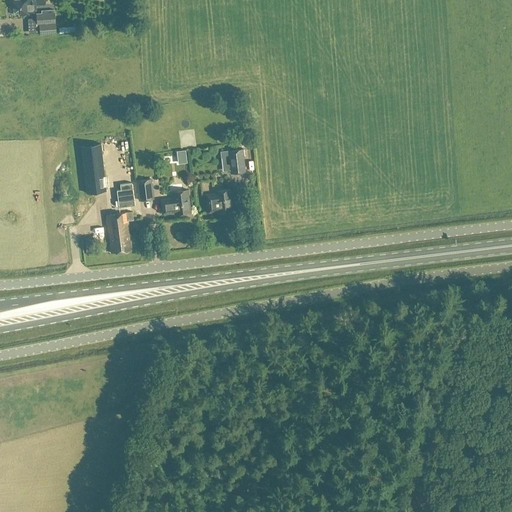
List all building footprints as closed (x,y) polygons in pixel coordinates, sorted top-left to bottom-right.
[(29,13),(33,12),(35,10),(35,5),(45,5),(44,0),(10,0),(11,7),(12,7),(13,13),(20,13),(20,16),(29,15),(29,13)] [(36,15),(37,19),(27,19),(28,27),(32,27),(33,34),(40,33),(40,35),(55,34),(54,14),(47,15),(47,14),(36,15)] [(105,116),(93,117),(95,134),(107,133),(105,116)] [(75,135),(59,136),(61,155),(77,154),(75,135)] [(100,144),(81,146),(87,193),(105,191),(100,144)] [(231,174),(245,172),(242,150),(228,152),(231,174)] [(105,177),(106,191),(121,190),(120,177),(105,177)] [(139,201),(153,200),(151,180),(137,182),(139,201)] [(138,207),(135,183),(123,185),(124,191),(120,191),(122,209),(138,207)] [(175,215),(190,213),(187,190),(172,192),(173,199),(161,201),(162,215),(175,213),(175,215)] [(218,214),(233,213),(230,190),(215,192),(215,194),(206,196),(208,213),(217,212),(218,214)] [(74,221),(86,220),(85,195),(73,195),(74,221)] [(128,221),(133,221),(132,212),(106,216),(111,254),(132,251),(128,221)]
